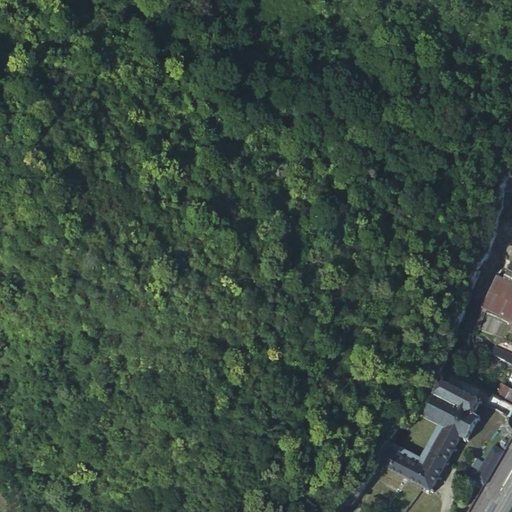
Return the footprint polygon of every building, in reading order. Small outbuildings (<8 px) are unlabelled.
[(511,280),(511,261),(510,261),(503,276),(511,280)] [(511,282),(497,275),(479,307),(482,309),(485,310),(511,323),(511,282)] [(494,357),(511,364),(511,356),(509,355),(507,357),(496,352),(494,357)] [(387,441),(374,463),(424,491),(423,494),(426,495),(427,494),(429,495),(430,492),(429,490),(435,480),(437,481),(438,479),(436,477),(443,466),(445,467),(446,464),(444,463),(450,452),(453,453),(453,451),(452,449),(458,438),(462,440),(461,442),(462,443),(464,441),(466,442),(467,440),(465,439),(474,422),(476,423),(477,420),(476,420),(477,418),(475,417),(474,418),(471,417),(478,404),(479,405),(481,403),(430,374),(410,409),(438,426),(418,460),(387,441)] [(498,384),(491,396),(502,402),(508,390),(498,384)] [(486,461),(497,466),(503,450),(492,446),(486,461)]
